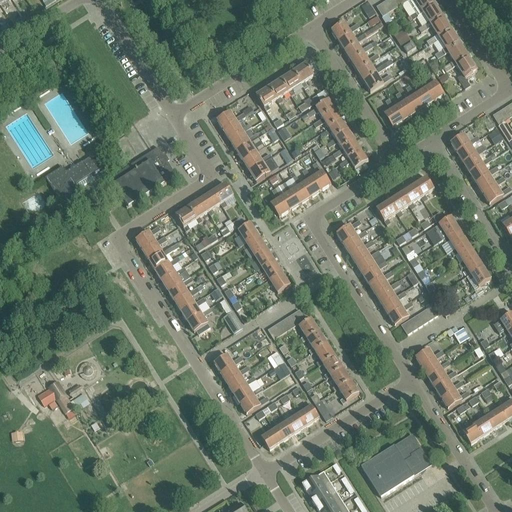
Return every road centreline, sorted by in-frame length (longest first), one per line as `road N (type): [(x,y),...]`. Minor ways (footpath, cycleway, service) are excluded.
road 1 (residential): [(263,471),(119,237),(206,175),(172,115)]
road 2 (residential): [(410,381),(308,221),(396,167)]
road 3 (residential): [(172,115),(95,6),(71,4),(0,50)]
road 4 (residential): [(263,471),(410,381)]
road 5 (residential): [(172,115),(313,28)]
road 6 (residential): [(396,167),(313,28)]
road 7 (residential): [(494,511),(410,381)]
road 8 (residential): [(506,263),(434,145)]
